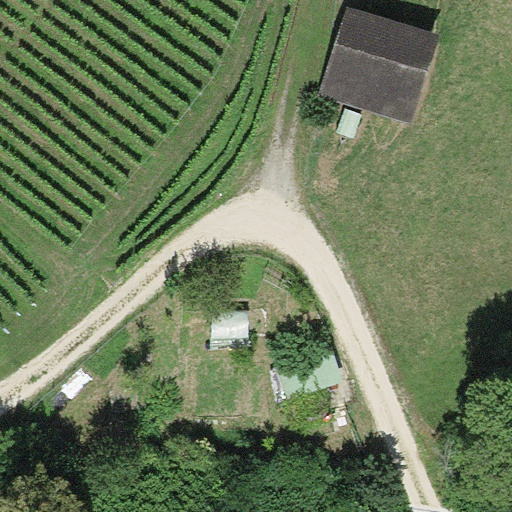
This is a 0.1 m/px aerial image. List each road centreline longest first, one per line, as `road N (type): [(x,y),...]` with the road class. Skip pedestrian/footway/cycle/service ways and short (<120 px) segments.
road 1 (track): [(0,410),(110,323),(190,246),(268,232),(305,261),(335,315),(420,511)]
road 2 (track): [(268,232),(288,98),(316,0)]
